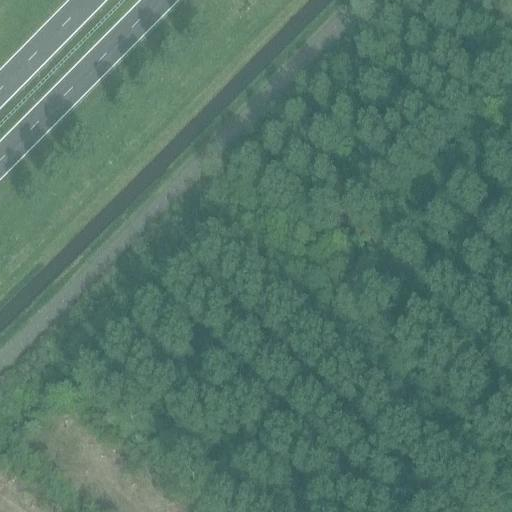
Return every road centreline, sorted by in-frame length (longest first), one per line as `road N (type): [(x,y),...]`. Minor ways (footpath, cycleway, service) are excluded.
road 1 (track): [(511,500),(173,188)]
road 2 (trunk): [(0,156),(155,0)]
